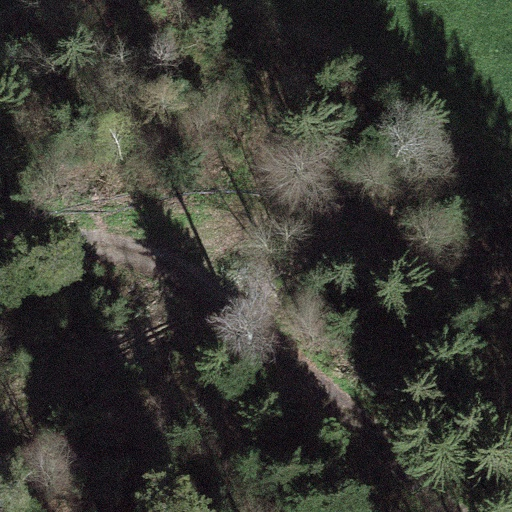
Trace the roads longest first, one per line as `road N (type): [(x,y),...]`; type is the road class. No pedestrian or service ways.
road 1 (track): [(0,237),(100,242),(188,274),(276,337),(434,511)]
road 2 (track): [(100,242),(201,225),(272,229),(478,293),(511,296)]
